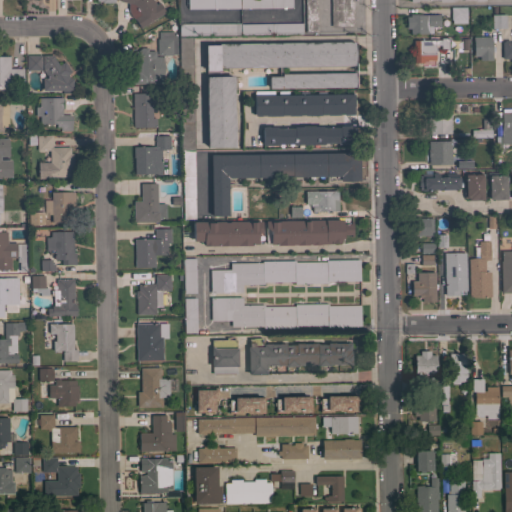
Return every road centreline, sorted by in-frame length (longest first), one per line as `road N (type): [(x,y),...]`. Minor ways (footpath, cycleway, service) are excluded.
road 1 (residential): [(0,26),(81,25),(93,36),(105,511)]
road 2 (residential): [(382,0),(391,511)]
road 3 (residential): [(511,84),(384,87)]
road 4 (residential): [(511,324),(388,326)]
